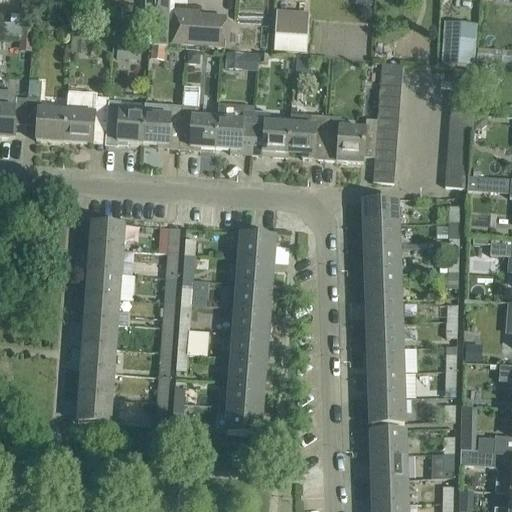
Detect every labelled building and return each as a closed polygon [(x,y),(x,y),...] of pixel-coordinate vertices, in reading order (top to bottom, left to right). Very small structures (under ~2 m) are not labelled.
[(167,48),(167,46),(169,0),(144,0),(144,23),(155,23),(154,47),(167,48)] [(174,9),(172,46),(223,49),(225,17),(200,16),(201,11),(174,9)] [(21,38),(21,45),(31,45),(31,40),(32,27),(22,26),(21,38)] [(307,28),(275,26),(273,52),(305,55),(307,28)] [(72,31),(70,53),(85,54),(85,44),(81,44),(82,32),(72,31)] [(442,38),(440,64),(474,67),(476,40),(442,38)] [(117,47),(116,61),(128,62),(129,55),(129,48),(117,47)] [(151,48),(150,62),(163,63),(164,49),(151,48)] [(511,53),(477,51),(477,64),(511,66),(511,53)] [(187,53),(186,66),(199,66),(200,54),(187,53)] [(226,55),(225,71),(242,72),(243,56),(226,55)] [(260,56),(259,65),(268,65),(268,57),(260,56)] [(295,78),(310,79),(311,63),(296,62),(295,78)] [(382,66),(381,76),(402,78),(403,67),(382,66)] [(454,71),(453,82),(474,83),(475,73),(454,71)] [(401,89),(402,78),(381,76),(380,87),(401,89)] [(36,143),(64,145),(66,114),(39,112),(41,83),(29,82),(28,102),(27,101),(25,127),(37,128),(36,143)] [(474,94),(474,83),(453,82),(453,92),(474,94)] [(380,87),(380,98),(400,99),(401,89),(380,87)] [(185,107),(200,108),(200,90),(185,89),(185,107)] [(13,127),(25,127),(27,101),(14,101),(15,93),(0,92),(0,139),(12,141),(13,127)] [(473,105),(474,94),(453,92),(452,103),(473,105)] [(106,133),(108,103),(108,101),(68,98),(66,114),(64,145),(92,147),(93,133),(106,133)] [(380,98),(379,109),(400,110),(400,99),(380,98)] [(118,144),(143,146),(145,115),(121,113),(122,104),(108,103),(106,133),(105,148),(118,149),(118,144)] [(472,116),(473,105),(452,103),(451,114),(472,116)] [(218,120),(216,151),(230,152),(239,153),(239,157),(251,158),(255,114),(255,109),(244,108),(219,106),(218,106),(217,120),(218,120)] [(145,115),(143,146),(167,148),(167,152),(179,153),(183,109),(171,108),(170,117),(145,115)] [(183,109),(179,153),(190,154),(191,150),(200,150),(216,151),(218,120),(217,120),(197,119),(198,110),(183,109)] [(378,120),(399,121),(400,110),(379,109),(378,120)] [(255,114),(251,158),(263,159),(263,155),(272,155),(272,159),(287,160),(288,156),(290,125),(270,124),(271,115),(268,115),(255,114)] [(471,126),(472,116),(451,114),(450,125),(471,126)] [(291,117),(290,125),(288,156),(302,157),(302,161),(325,163),(328,119),(291,117)] [(474,117),(473,130),(482,130),(486,126),(486,118),(474,117)] [(328,119),(325,163),(363,166),(363,159),(367,160),(375,160),(375,152),(376,141),(377,132),(365,131),(342,129),(342,120),(329,119),(328,119)] [(398,132),(399,121),(378,120),(378,122),(377,130),(398,132)] [(450,125),(449,135),(470,137),(471,126),(450,125)] [(376,141),(397,143),(398,132),(377,130),(377,132),(376,141)] [(449,135),(449,146),(470,148),(470,137),(449,135)] [(375,152),(396,154),(397,143),(376,141),(375,152)] [(469,159),(470,148),(449,146),(448,157),(469,159)] [(374,163),(395,165),(396,154),(375,152),(375,160),(374,163)] [(447,168),(468,169),(469,159),(448,157),(447,168)] [(395,165),(374,163),(374,174),(395,175),(395,165)] [(447,168),(446,179),(467,180),(467,179),(468,169),(447,168)] [(394,186),(395,175),(374,174),(373,185),(394,186)] [(466,191),(467,180),(446,179),(445,189),(466,191)] [(466,191),(466,194),(481,194),(481,181),(467,180),(466,191)] [(364,203),(365,228),(396,227),(395,202),(364,203)] [(460,226),(460,209),(449,209),(449,226),(460,226)] [(92,225),(90,250),(122,253),(124,228),(92,225)] [(448,251),(459,251),(460,226),(449,226),(437,226),(437,251),(448,251)] [(396,240),(396,227),(365,228),(366,253),(396,252),(396,251),(403,251),(403,240),(396,240)] [(169,231),(168,256),(178,257),(180,232),(169,231)] [(242,236),(240,261),(272,264),(274,239),(242,236)] [(184,257),(194,258),(195,242),(185,242),(184,257)] [(491,243),(490,259),(509,260),(508,275),(511,275),(511,244),(491,243)] [(120,277),(122,253),(90,250),(88,275),(120,277)] [(459,251),(448,251),(447,276),(458,276),(459,251)] [(366,253),(367,278),(397,277),(396,252),(366,253)] [(176,282),(178,257),(168,256),(166,281),(176,282)] [(182,282),(192,283),(194,258),(184,257),(182,282)] [(240,261),(238,286),(270,289),(272,264),(240,261)] [(120,277),(88,275),(87,300),(118,302),(120,277)] [(458,276),(447,276),(447,291),(458,292),(458,276)] [(398,302),(397,277),(367,278),(367,303),(398,302)] [(166,281),(164,306),(174,306),(176,282),(166,281)] [(180,307),(190,308),(192,283),(182,282),(180,307)] [(270,289),(238,286),(236,311),(268,314),(270,289)] [(87,300),(85,325),(117,327),(118,302),(87,300)] [(399,327),(398,302),(367,303),(368,328),(399,327)] [(173,331),(174,306),(164,306),(162,331),(173,331)] [(178,332),(189,333),(190,308),(180,307),(178,332)] [(447,308),(446,325),(457,325),(457,308),(447,308)] [(266,338),(268,314),(236,311),(234,336),(266,338)] [(115,352),(117,327),(85,325),(83,350),(115,352)] [(456,342),(457,325),(446,325),(445,341),(456,342)] [(368,328),(369,353),(400,352),(399,327),(368,328)] [(160,355),(171,356),(173,331),(162,331),(160,355)] [(189,333),(178,332),(177,357),(187,358),(189,333)] [(234,336),(232,361),(264,363),(266,338),(234,336)] [(464,348),(464,364),(480,364),(480,348),(464,348)] [(113,377),(115,352),(83,350),(81,375),(113,377)] [(400,352),(369,353),(370,378),(400,377),(400,352)] [(160,355),(159,380),(169,381),(171,356),(160,355)] [(186,374),(187,358),(177,357),(175,373),(186,374)] [(446,357),(445,375),(456,375),(456,358),(446,357)] [(264,363),(232,361),(231,386),(262,388),(264,363)] [(511,367),(499,367),(498,384),(511,385),(511,367)] [(81,375),(79,400),(111,402),(113,377),(81,375)] [(456,375),(445,375),(444,400),(455,400),(456,375)] [(401,402),(400,377),(370,378),(371,403),(401,402)] [(157,405),(167,406),(169,381),(159,380),(157,405)] [(260,413),(262,388),(231,386),(229,411),(260,413)] [(174,390),(173,406),(184,407),(185,391),(174,390)] [(109,427),(111,402),(79,400),(78,425),(109,427)] [(402,427),(401,402),(371,403),(371,428),(402,427)] [(166,431),(167,406),(157,405),(155,430),(166,431)] [(183,424),(184,407),(173,406),(172,423),(183,424)] [(444,408),(444,424),(455,424),(455,408),(444,408)] [(259,438),(260,413),(229,411),(227,435),(259,438)] [(372,434),(372,459),(404,458),(404,433),(372,434)] [(459,444),(459,453),(472,454),(495,455),(511,456),(511,439),(494,439),(494,441),(478,440),(477,449),(472,449),(472,445),(459,444)] [(443,456),(454,457),(454,440),(443,440),(443,456)] [(471,469),(472,454),(459,453),(459,469),(471,469)] [(511,456),(495,455),(493,470),(497,471),(496,482),(495,496),(511,497),(511,456)] [(453,473),(454,457),(443,456),(443,473),(453,473)] [(404,458),(372,459),(373,484),(405,483),(404,458)] [(405,483),(373,484),(374,509),(406,508),(418,507),(417,496),(406,497),(405,483)] [(442,490),(442,506),(453,506),(453,490),(442,490)] [(511,511),(511,497),(510,511),(493,510),(493,511),(511,511)]
